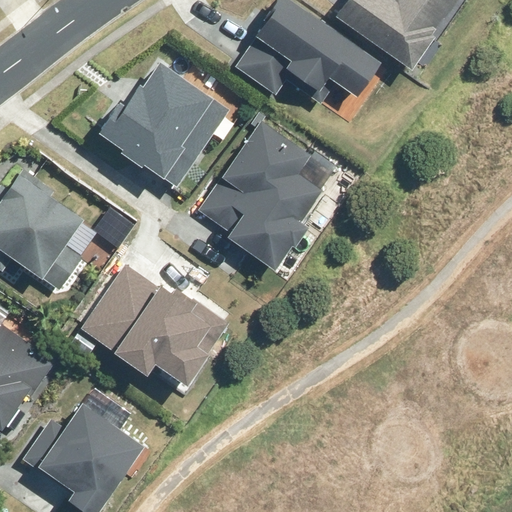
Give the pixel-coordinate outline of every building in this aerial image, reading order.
[(354,121),(390,72),(332,30),(291,0),(281,0),(233,67),(284,105),(301,83),(354,121)] [(406,0),(403,5),(396,0),(355,0),(343,19),(422,73),(446,38),(442,35),(465,0),(406,0)] [(103,137),(176,184),(224,110),(151,63),(103,137)] [(318,166),(268,128),(204,209),(242,238),(229,255),(268,286),(335,199),(309,178),(318,166)] [(92,233),(17,178),(0,199),(0,281),(37,308),(92,233)] [(146,254),(87,339),(185,407),(244,321),(146,254)] [(0,452),(62,370),(0,323),(0,452)] [(106,511),(142,468),(72,412),(25,470),(76,511),(106,511)]
